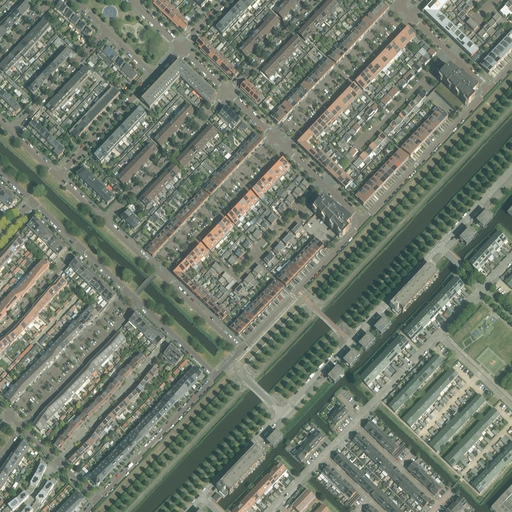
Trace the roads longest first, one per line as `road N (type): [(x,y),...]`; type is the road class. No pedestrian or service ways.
road 1 (residential): [(281,413),(438,247)]
road 2 (residential): [(487,88),(362,222)]
road 3 (residential): [(286,148),(412,17)]
road 4 (residential): [(399,5),(275,137)]
road 5 (residential): [(104,222),(228,92)]
road 6 (residential): [(275,137),(151,266)]
road 7 (residential): [(163,277),(286,148)]
road 8 (residential): [(240,351),(362,222)]
road 9 (residential): [(216,375),(97,501)]
road 10 (residential): [(57,462),(174,335)]
road 11 (residential): [(21,428),(139,302)]
road 12 (residential): [(128,292),(9,416)]
road 13 (residential): [(319,180),(231,274),(239,281)]
road 14 (residential): [(57,177),(153,76)]
road 15 (residential): [(106,31),(11,132)]
road 16 (residential): [(357,148),(449,53)]
road 17 (residential): [(327,188),(239,281)]
road 18 (residential): [(228,92),(316,0)]
road 19 (residential): [(352,424),(437,336)]
